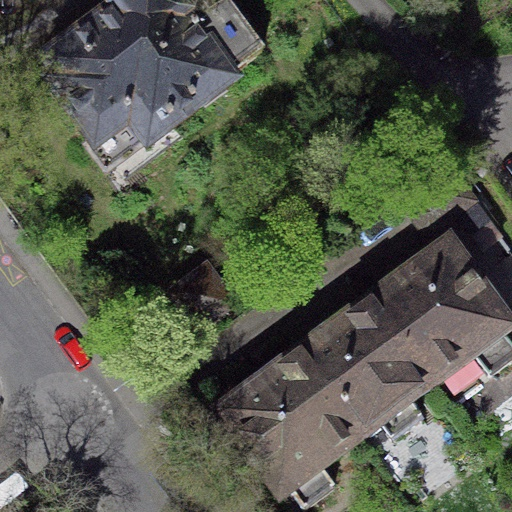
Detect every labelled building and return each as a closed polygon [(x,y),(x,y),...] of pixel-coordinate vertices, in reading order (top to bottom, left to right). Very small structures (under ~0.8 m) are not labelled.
[(46,67),(59,84),(52,88),(94,146),(129,120),(148,146),(229,85),(226,82),(261,56),(227,9),(209,23),(198,9),(184,19),(169,0),(123,0),(112,9),(117,15),(94,32),(71,49),(46,67)] [(417,227),(427,240),(475,204),(456,178),(407,214),(417,227)] [(370,309),(428,388),(472,356),(488,378),(511,360),(511,348),(501,334),(506,330),(448,252),(409,281),(370,309)] [(229,306),(207,277),(192,288),(177,299),(198,329),(229,306)] [(336,335),(302,360),(359,438),(378,424),(391,441),(421,418),(409,402),(428,388),(370,309),(336,335)] [(359,438),(302,360),(298,362),(295,357),(279,369),(282,374),(262,388),(224,417),(281,496),(288,490),(304,511),(334,489),(319,468),(359,438)]
